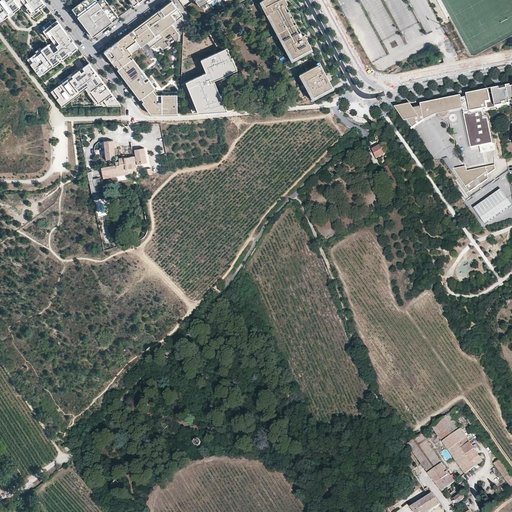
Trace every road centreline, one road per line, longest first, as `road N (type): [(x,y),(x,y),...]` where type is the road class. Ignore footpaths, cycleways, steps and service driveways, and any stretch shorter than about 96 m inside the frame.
road 1 (track): [(26,485),(72,458),(240,270),(266,222),(331,158),(363,140),(363,129),(332,101)]
road 2 (track): [(296,191),(400,438)]
road 3 (residential): [(139,119),(197,121),(332,101),(355,89)]
road 4 (residential): [(355,89),(382,94),(511,67)]
